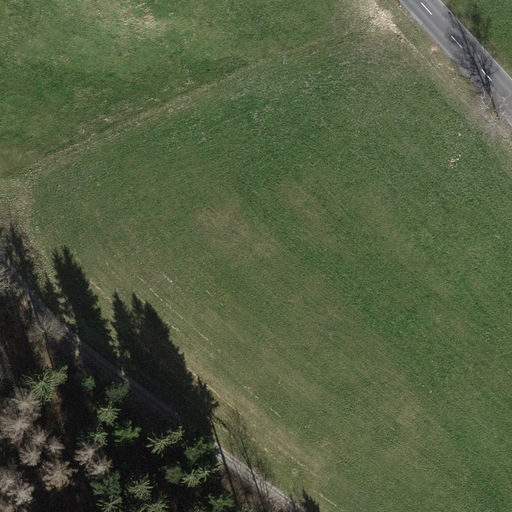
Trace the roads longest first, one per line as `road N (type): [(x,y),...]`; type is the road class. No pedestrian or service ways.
road 1 (track): [(304,511),(59,331),(0,262)]
road 2 (tertiary): [(420,0),(511,102)]
